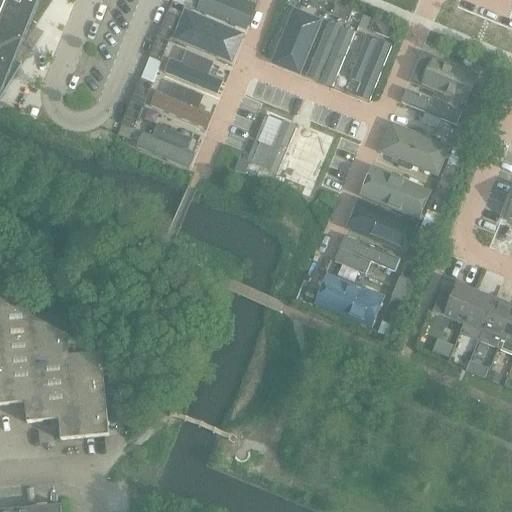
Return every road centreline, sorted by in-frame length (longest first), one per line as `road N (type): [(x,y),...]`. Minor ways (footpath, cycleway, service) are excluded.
road 1 (residential): [(511,266),(458,243),(511,112)]
road 2 (residential): [(89,0),(51,102),(57,115),(78,123),(109,108)]
road 3 (residential): [(315,282),(383,121)]
road 4 (residential): [(383,121),(247,65)]
road 5 (residential): [(383,121),(432,0)]
road 6 (residential): [(0,476),(74,467),(96,482),(99,511)]
